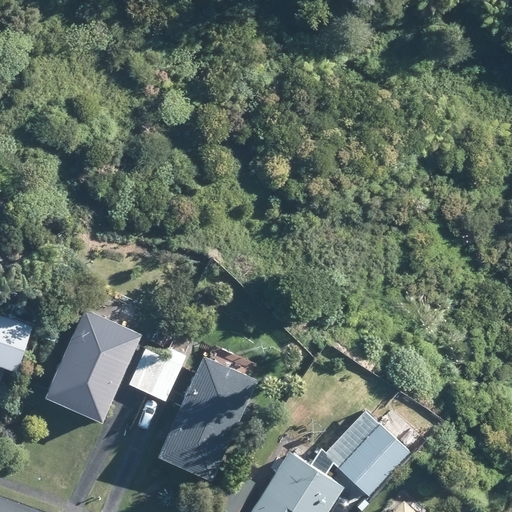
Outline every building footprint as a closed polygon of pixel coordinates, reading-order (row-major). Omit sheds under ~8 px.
[(221,293),(203,290),(202,304),(219,307),(221,293)] [(139,341),(146,328),(89,302),(50,390),(107,416),(127,369),(133,356),(139,341)] [(36,321),(0,306),(0,391),(12,361),(19,364),(36,321)] [(168,396),(187,353),(150,337),(147,345),(132,380),(148,387),(151,388),(168,396)] [(226,357),(222,355),(208,349),(163,448),(216,472),(239,422),(251,396),(262,373),(226,357)] [(356,473),(373,489),(414,445),(384,417),(343,461),(356,473)] [(327,511),(348,481),(326,466),(295,444),(271,479),(273,480),(267,488),(250,511),(327,511)] [(238,511),(258,481),(241,469),(221,499),(238,511)]
